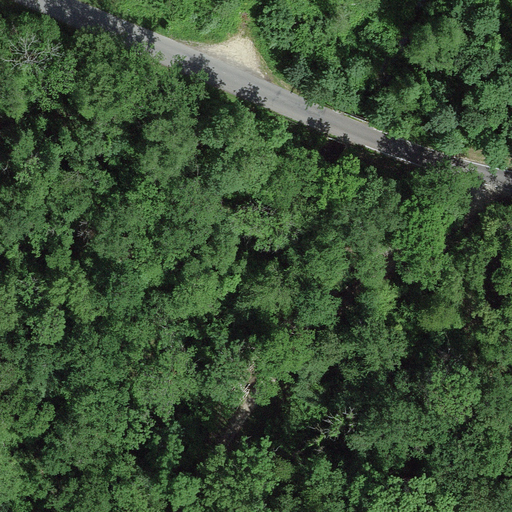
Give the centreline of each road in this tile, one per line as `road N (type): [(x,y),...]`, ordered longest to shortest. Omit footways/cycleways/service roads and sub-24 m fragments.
road 1 (tertiary): [(39,0),(394,145),(511,181)]
road 2 (track): [(183,511),(299,348),(344,302),(501,179)]
